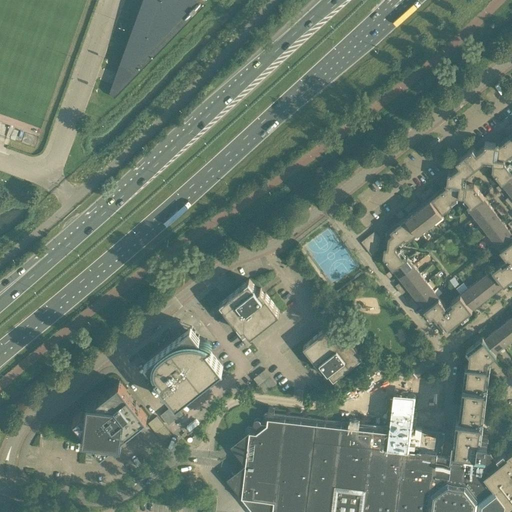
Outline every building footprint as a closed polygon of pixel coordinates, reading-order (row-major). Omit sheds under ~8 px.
[(113,96),(113,97),(205,2),(200,0),(146,0),(118,79),(113,96)] [(477,151),(475,149),(473,146),(464,153),(475,166),(483,160),(493,161),(492,165),(504,167),(507,164),(505,161),(505,158),(511,152),(511,142),(507,136),(506,138),(497,145),(495,145),(496,142),(485,141),(484,145),(477,151)] [(472,169),(475,166),(464,153),(456,159),(460,164),(452,170),(448,170),(447,181),(449,181),(449,183),(439,191),(448,203),(448,202),(459,194),(463,194),(465,197),(468,195),(469,183),(466,183),(467,172),(472,169)] [(504,167),(492,165),(492,170),(502,183),(511,174),(511,170),(507,164),(504,167)] [(511,174),(502,183),(508,191),(511,187),(511,174)] [(465,197),(471,205),(472,206),(484,196),(474,184),(469,183),(468,195),(465,197)] [(439,191),(431,197),(442,212),(451,205),(448,202),(448,203),(439,191)] [(468,208),(469,208),(475,216),(490,204),(484,196),(472,206),(471,205),(468,208)] [(434,219),(442,212),(431,197),(422,204),(434,219)] [(426,225),(434,219),(422,204),(414,210),(426,225)] [(475,216),(481,224),(496,212),(490,204),(475,216)] [(418,231),(426,225),(414,210),(406,216),(418,231)] [(481,224),(488,232),(503,220),(496,212),(481,224)] [(409,238),(418,231),(406,216),(398,223),(407,235),(409,238)] [(488,232),(494,240),(509,228),(503,220),(488,232)] [(396,244),(407,235),(398,223),(390,229),(386,232),(383,255),(393,268),(405,258),(404,258),(396,247),(396,244)] [(511,239),(511,232),(509,228),(494,240),(501,249),(501,248),(511,239)] [(380,238),(374,231),(361,241),(371,254),(378,248),(380,238)] [(501,261),(492,268),(504,283),(511,276),(511,239),(501,248),(501,249),(507,257),(511,253),(511,254),(511,258),(511,259),(511,257),(503,263),(501,261)] [(405,258),(393,268),(399,276),(414,264),(408,256),(407,255),(404,258),(405,258)] [(414,264),(399,276),(405,284),(420,272),(414,264)] [(492,268),(484,274),(496,289),(504,283),(492,268)] [(420,272),(405,284),(412,292),(427,280),(420,272)] [(477,280),(476,281),(488,295),(496,289),(484,274),(484,275),(477,280)] [(454,276),(450,279),(455,287),(459,284),(454,276)] [(244,327),(250,334),(258,327),(271,317),(279,311),(275,305),(265,292),(265,293),(261,287),(258,289),(249,278),(220,301),(242,329),(244,327)] [(427,280),(412,292),(418,300),(433,288),(427,280)] [(476,281),(468,287),(480,302),(488,295),(476,281)] [(468,287),(461,293),(472,308),(480,302),(468,287)] [(433,288),(418,300),(424,308),(439,297),(440,297),(433,288)] [(446,304),(440,297),(439,297),(424,308),(441,329),(446,326),(448,327),(472,308),(461,293),(452,300),(453,302),(445,308),(446,310),(444,312),(441,308),(446,304)] [(511,319),(510,317),(502,324),(511,336),(511,319)] [(322,368),(325,366),(333,378),(363,355),(341,327),(338,329),(332,322),(324,329),(324,328),(311,338),(312,339),(303,345),(317,363),(318,363),(322,368)] [(201,336),(200,336),(191,324),(145,361),(154,372),(154,375),(155,377),(156,381),(157,382),(157,384),(159,387),(161,390),(165,386),(177,401),(223,365),(208,345),(212,342),(212,341),(211,341),(209,340),(209,339),(206,338),(204,337),(201,336)] [(511,338),(511,336),(502,324),(493,331),(504,344),(511,338)] [(484,337),(485,338),(495,351),(504,344),(493,331),(484,337)] [(453,444),(453,445),(486,449),(488,437),(488,435),(488,434),(481,433),(490,358),(491,357),(496,353),(495,351),(485,338),(468,351),(469,354),(463,404),(461,404),(457,432),(457,435),(456,444),(453,444)] [(265,390),(277,382),(266,367),(254,375),(265,390)] [(140,407),(126,389),(120,380),(96,399),(95,400),(88,399),(87,406),(73,417),(80,425),(80,426),(85,432),(84,438),(90,439),(94,443),(94,444),(101,452),(114,442),(120,442),(121,436),(124,434),(147,415),(140,407)] [(264,448),(255,511),(511,511),(511,449),(507,453),(508,455),(500,461),(491,450),(486,449),(453,445),(453,444),(456,444),(457,432),(416,427),(415,433),(412,433),(417,393),(417,392),(416,391),(415,391),(406,391),(405,391),(405,392),(404,392),(404,393),(395,393),(391,426),(385,426),(384,426),(384,430),(300,419),(264,448)] [(183,413),(175,404),(175,403),(161,414),(169,424),(183,413)] [(149,422),(164,441),(171,434),(156,416),(149,422)]
